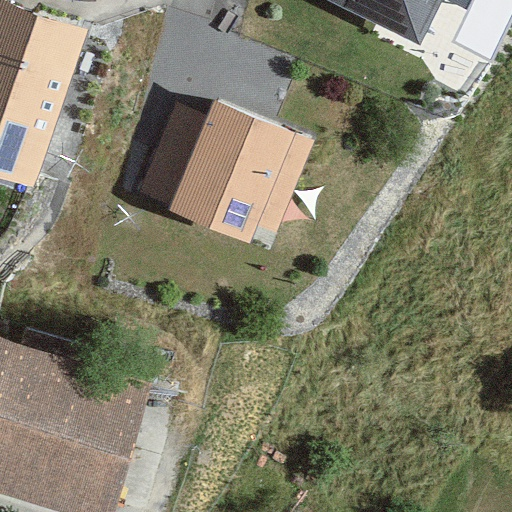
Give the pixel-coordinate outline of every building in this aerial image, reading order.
[(14,0),(0,0),(0,86),(60,107),(88,24),(14,0)] [(343,0),(431,42),(451,0),(343,0)] [(0,86),(0,178),(31,189),(60,107),(0,86)] [(181,101),(146,187),(156,194),(274,241),(317,135),(215,93),(207,112),(181,101)] [(7,327),(0,350),(0,470),(116,506),(157,372),(7,327)]
